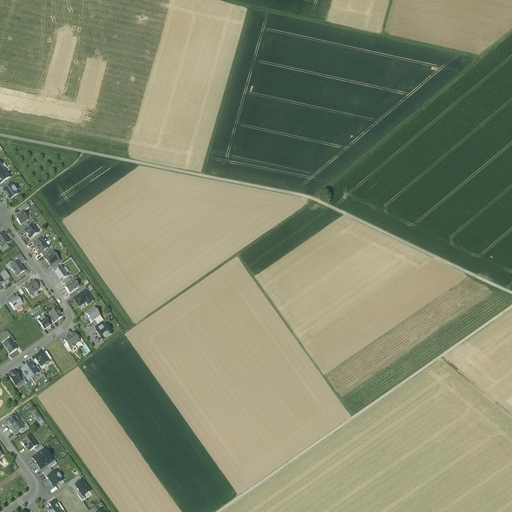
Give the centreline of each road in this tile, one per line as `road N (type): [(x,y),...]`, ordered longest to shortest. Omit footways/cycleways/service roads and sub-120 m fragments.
road 1 (track): [(511,31),(311,203),(0,420)]
road 2 (track): [(0,135),(314,199),(511,293)]
road 3 (track): [(219,511),(511,307)]
road 4 (track): [(220,0),(481,57)]
road 5 (track): [(351,419),(235,255)]
road 6 (track): [(249,6),(201,175)]
road 7 (track): [(133,326),(37,191),(30,196)]
road 8 (track): [(34,396),(116,511)]
